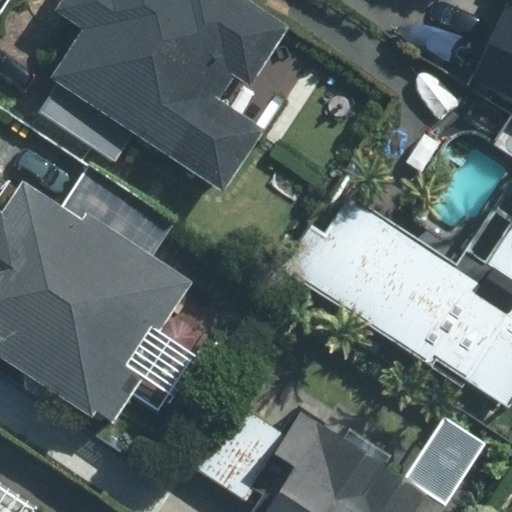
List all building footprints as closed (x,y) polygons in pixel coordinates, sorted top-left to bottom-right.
[(271,50),(198,0),(97,0),(48,71),(219,188),(259,130),(230,110),(271,50)] [(511,0),(510,0),(474,78),(511,95),(511,0)] [(0,368),(103,435),(194,297),(0,170),(0,368)] [(511,211),(458,291),(339,211),(285,290),(492,430),(511,401),(511,211)] [(231,511),(431,511),(299,418),(231,511)] [(17,511),(0,499),(0,511),(17,511)]
